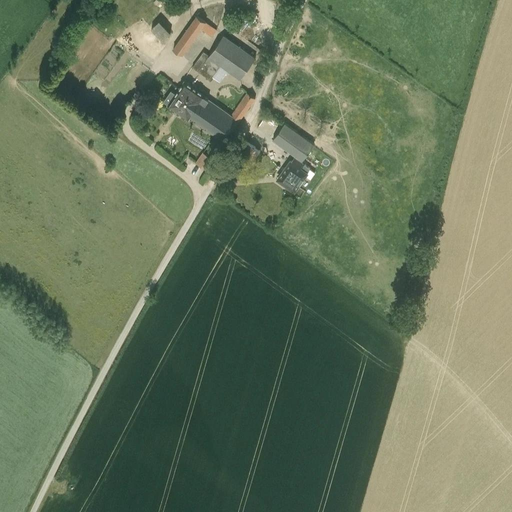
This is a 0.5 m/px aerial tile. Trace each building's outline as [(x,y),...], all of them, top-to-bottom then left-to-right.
[(217,30),(206,22),(196,16),(173,49),(182,56),(202,29),(213,36),(217,30)] [(161,20),(151,28),(162,40),(171,32),(161,20)] [(224,34),(209,55),(203,51),(192,67),(210,79),(220,65),(240,79),(256,57),(224,34)] [(242,44),(248,51),(252,47),(246,41),(242,44)] [(195,106),(188,116),(224,141),(240,120),(255,98),(247,92),(231,114),(184,83),(180,89),(179,90),(187,96),(185,98),(195,106)] [(172,90),(165,100),(169,104),(188,116),(195,106),(185,98),(187,96),(179,90),(177,94),(172,90)] [(303,160),(315,144),(285,122),(272,139),(295,155),(295,157),(291,161),(278,178),(294,190),(298,185),(301,188),(305,182),(302,180),(305,175),(311,178),(315,172),(310,169),(310,168),(304,164),(301,168),(300,167),(304,163),(302,161),(302,160),(303,160)] [(246,171),(260,150),(247,141),(232,162),(246,171)] [(207,169),(214,159),(203,151),(196,162),(207,169)]
